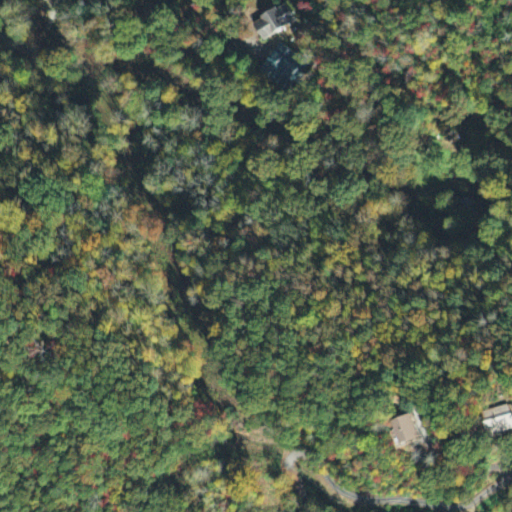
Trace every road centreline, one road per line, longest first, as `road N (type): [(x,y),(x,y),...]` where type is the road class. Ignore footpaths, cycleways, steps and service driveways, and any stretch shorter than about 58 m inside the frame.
road 1 (residential): [(0,35),(78,82),(402,202)]
road 2 (residential): [(310,511),(290,472),(295,455),(306,455),(359,497),(455,507),(511,471)]
